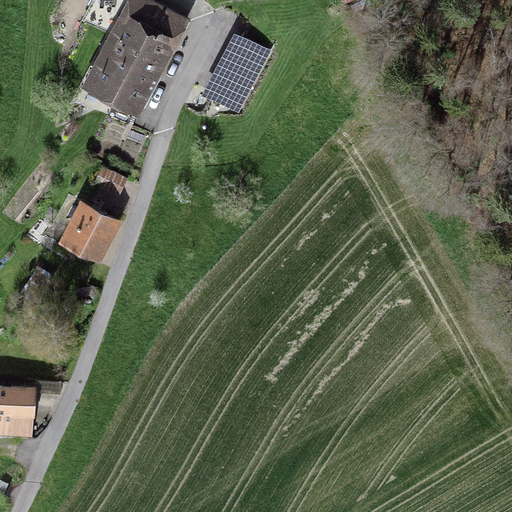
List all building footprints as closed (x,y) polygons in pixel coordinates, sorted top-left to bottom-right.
[(122,36),(156,55),(170,17),(146,0),(93,0),(86,17),(122,36)] [(245,113),(279,53),(238,30),(204,90),(245,113)] [(122,36),(97,82),(131,100),(156,55),(122,36)] [(91,259),(112,218),(71,196),(49,237),(91,259)] [(0,416),(44,417),(45,366),(0,365),(0,416)]
